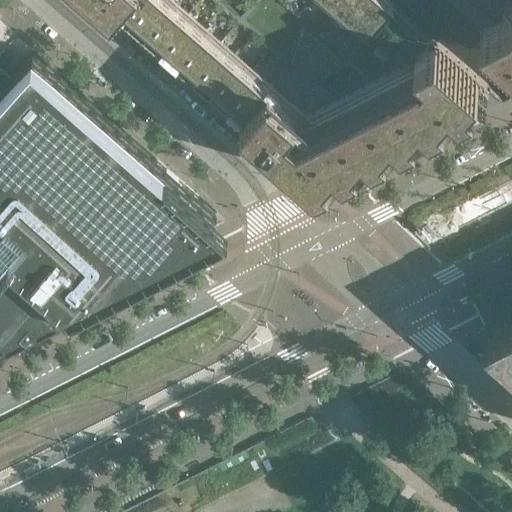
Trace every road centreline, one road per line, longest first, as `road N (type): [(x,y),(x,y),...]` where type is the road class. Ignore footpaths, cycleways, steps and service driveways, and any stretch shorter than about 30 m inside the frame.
road 1 (secondary): [(0,498),(388,305)]
road 2 (residential): [(318,246),(39,0)]
road 3 (secondary): [(318,246),(0,407)]
road 4 (secondary): [(511,147),(318,246)]
road 5 (residential): [(511,412),(388,305)]
road 6 (secondary): [(388,305),(511,244)]
